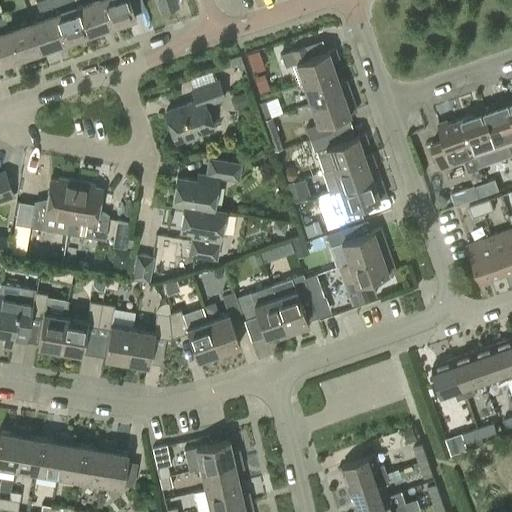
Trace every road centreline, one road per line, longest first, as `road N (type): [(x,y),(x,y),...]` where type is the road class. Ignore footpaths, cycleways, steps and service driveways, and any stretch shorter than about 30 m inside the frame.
road 1 (residential): [(272,375),(142,406),(0,386)]
road 2 (residential): [(116,67),(141,137),(138,150),(123,157),(41,141),(25,132),(14,105)]
road 3 (residential): [(462,313),(388,105)]
road 4 (residential): [(462,313),(272,375)]
road 5 (residential): [(304,511),(272,375)]
road 6 (residential): [(388,105),(511,64)]
